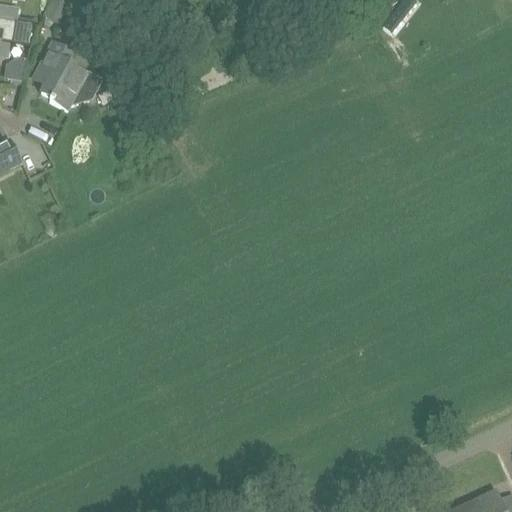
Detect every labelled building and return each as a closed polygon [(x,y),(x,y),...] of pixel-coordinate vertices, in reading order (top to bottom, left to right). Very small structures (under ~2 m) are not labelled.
[(0,20),(15,23),(17,12),(0,8),(0,20)] [(12,46),(15,24),(0,21),(0,44),(12,46)] [(67,114),(69,110),(89,104),(100,83),(67,66),(72,56),(52,45),(41,66),(53,73),(40,97),(50,102),(49,104),(67,114)] [(0,175),(20,165),(10,145),(0,150),(0,175)] [(511,511),(511,497),(500,503),(481,511),(511,511)]
